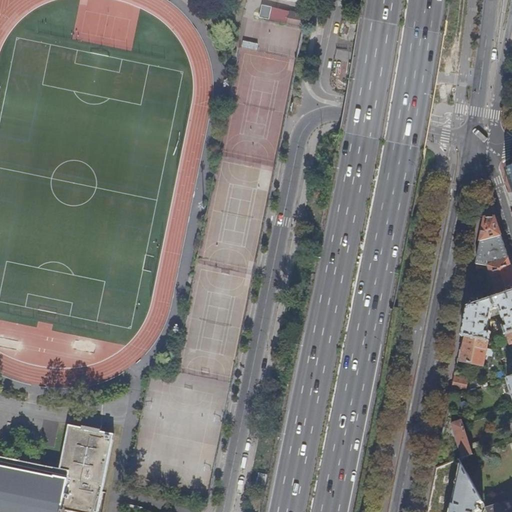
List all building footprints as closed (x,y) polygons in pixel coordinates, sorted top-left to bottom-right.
[(298,28),(301,15),(287,13),(285,25),(298,28)] [(496,218),(485,219),(481,241),(502,236),(499,226),(496,218)] [(506,247),(502,236),(481,241),(477,264),(488,266),(510,259),(506,247)] [(511,265),(510,259),(488,266),(477,264),(476,270),(479,271),(480,268),(488,269),(489,268),(494,283),(491,285),(492,287),(495,286),(499,298),(511,293),(511,265)] [(483,301),(484,294),(471,292),(470,299),(483,301)] [(511,293),(499,298),(468,308),(462,336),(489,341),(491,332),(488,331),(491,317),(492,310),(500,308),(502,313),(506,326),(503,327),(506,336),(508,335),(511,333),(511,293)] [(491,317),(502,313),(500,308),(492,310),(491,317)] [(496,339),(503,337),(500,328),(493,330),(496,339)] [(461,361),(483,365),(489,341),(462,336),(460,345),(464,346),(463,351),(461,361)] [(452,387),(466,390),(468,379),(454,377),(452,387)] [(454,408),(458,421),(462,420),(455,397),(450,399),(448,408),(454,408)] [(463,458),(473,455),(462,420),(458,421),(452,423),(463,458)] [(64,511),(65,510),(77,511),(101,511),(116,439),(71,430),(62,474),(0,460),(0,511),(64,511)] [(479,511),(481,511),(479,508),(479,505),(483,503),(459,460),(436,468),(429,503),(426,511),(479,511)]
